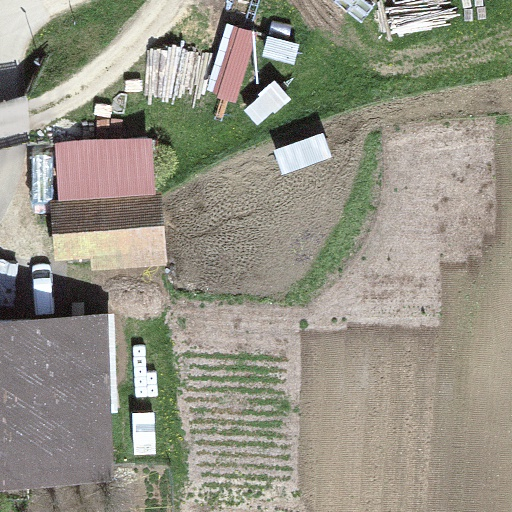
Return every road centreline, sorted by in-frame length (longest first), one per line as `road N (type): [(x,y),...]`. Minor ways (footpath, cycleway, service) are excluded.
road 1 (track): [(0,117),(104,74),(169,0)]
road 2 (residential): [(0,170),(10,124),(0,50)]
